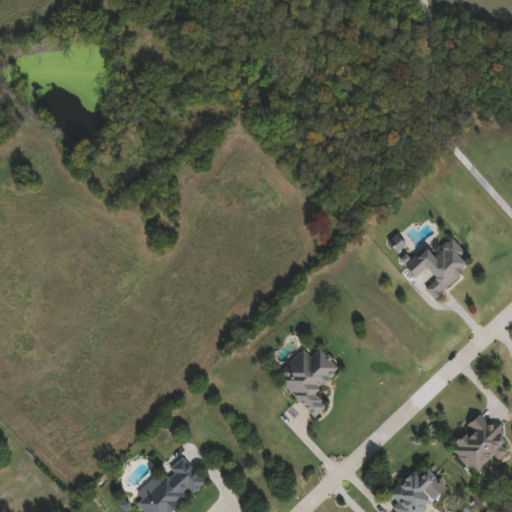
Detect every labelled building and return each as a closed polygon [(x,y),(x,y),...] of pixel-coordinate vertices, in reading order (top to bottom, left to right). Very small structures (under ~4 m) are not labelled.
[(418,280),(407,268),(429,249),(436,257),(454,240),(467,255),(463,258),(472,267),(435,301),(427,292),(438,282),(428,271),(418,280)] [(317,419),(277,379),(305,351),(312,358),(320,350),(341,371),(316,396),(328,407),(317,419)] [(450,449),(483,415),(510,440),(503,448),(509,453),(500,462),(495,457),(477,475),(450,449)] [(205,483),(173,511),(141,511),(136,506),(142,500),(138,496),(181,457),(205,483)] [(391,496),(416,472),(420,475),(427,468),(438,480),(425,493),(435,503),(425,511),(396,511),(393,509),(398,504),(391,496)]
